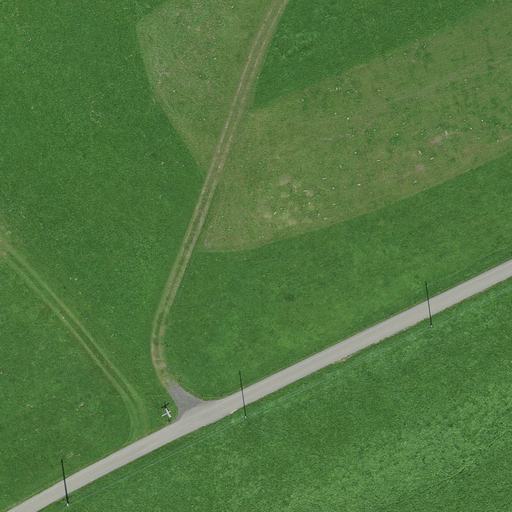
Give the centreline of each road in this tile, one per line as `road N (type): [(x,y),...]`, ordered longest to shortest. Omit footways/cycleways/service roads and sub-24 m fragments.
road 1 (residential): [(511,267),(23,511)]
road 2 (track): [(280,0),(160,324),(158,342),(194,423)]
